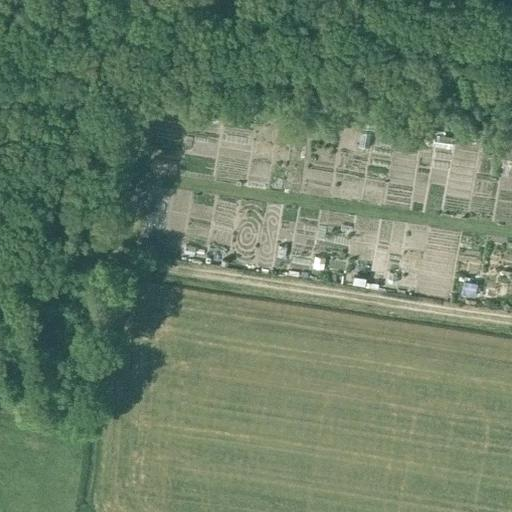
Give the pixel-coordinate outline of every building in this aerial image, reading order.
[(240,106),(219,108),(219,122),(241,120),(240,106)] [(201,119),(217,119),(217,107),(201,107),(201,119)] [(301,133),(314,136),(317,119),(305,116),(301,133)] [(420,156),(424,143),(399,136),(395,149),(420,156)] [(248,159),(265,159),(265,148),(248,147),(248,159)] [(388,186),(387,193),(410,195),(411,188),(388,186)] [(297,209),(295,220),(311,222),(313,211),(297,209)] [(322,218),(319,229),(343,235),(345,224),(322,218)]
